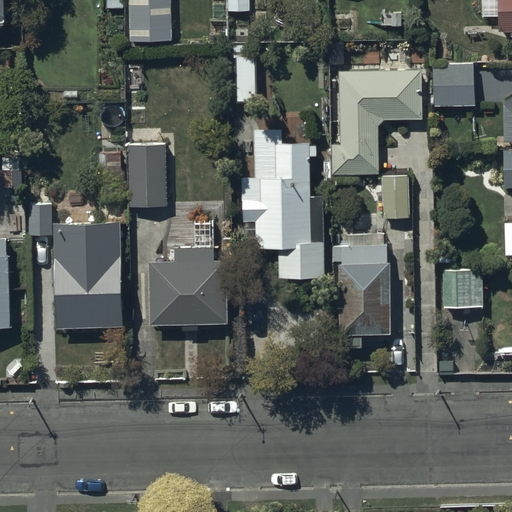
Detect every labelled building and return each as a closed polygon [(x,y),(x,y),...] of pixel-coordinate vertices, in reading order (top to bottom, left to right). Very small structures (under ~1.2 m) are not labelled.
[(170,0),(128,0),(129,44),(171,43),(170,0)] [(249,0),(228,0),(229,13),(250,12),(249,0)] [(511,0),(495,0),(497,36),(511,35),(511,0)] [(256,57),(238,58),(238,103),(257,103),(256,57)] [(473,65),(434,66),(435,109),(475,107),(473,65)] [(423,122),(422,72),(340,74),(341,147),(333,147),(333,176),(381,175),(380,123),(423,122)] [(283,132),(255,132),(256,179),(244,180),(245,224),(257,224),(257,252),(280,251),(281,280),(326,279),(324,199),(313,199),(311,145),(283,146),(283,132)] [(164,144),(128,145),(130,209),(166,209),(164,144)] [(0,166),(0,184),(23,184),(22,166),(20,166),(20,155),(4,156),(4,166),(0,166)] [(383,220),(393,220),(393,221),(401,221),(401,219),(409,219),(408,177),(382,177),(383,220)] [(30,234),(52,234),(51,204),(29,204),(30,234)] [(119,223),(54,225),(58,331),(126,328),(124,256),(120,256),(119,223)] [(0,330),(10,330),(8,239),(0,239),(0,330)] [(390,336),(390,248),(340,248),(341,337),(390,336)] [(215,250),(175,251),(176,264),(151,264),(153,328),(229,326),(227,263),(215,263),(215,250)] [(482,268),(445,268),(445,273),(444,273),(444,298),(447,298),(447,309),(483,309),(483,272),(482,272),(482,268)]
